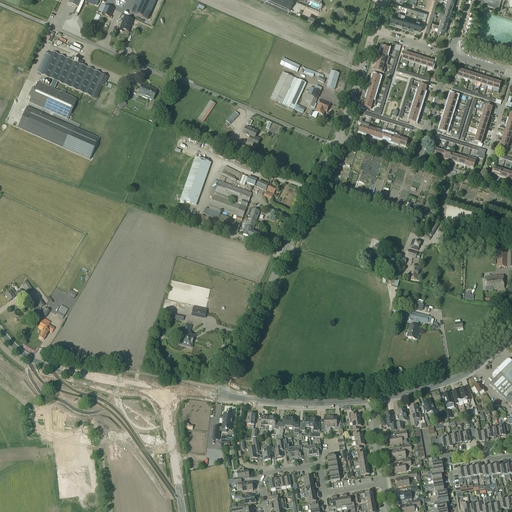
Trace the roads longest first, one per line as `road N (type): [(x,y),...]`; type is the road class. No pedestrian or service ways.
road 1 (residential): [(337,148),(41,20)]
road 2 (secondary): [(219,395),(337,148)]
road 3 (unknown): [(316,192),(218,160),(198,212)]
road 4 (tertiary): [(371,397),(460,377),(511,336)]
road 5 (tertiary): [(242,398),(371,397)]
road 6 (residential): [(511,453),(447,454),(457,511)]
